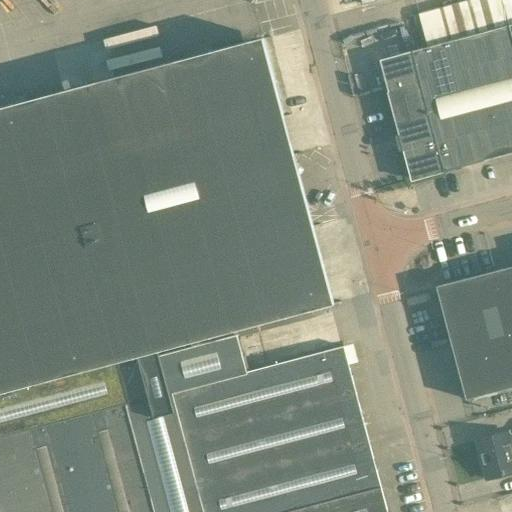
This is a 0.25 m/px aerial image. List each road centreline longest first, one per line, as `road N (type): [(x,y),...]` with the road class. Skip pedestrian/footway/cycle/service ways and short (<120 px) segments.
road 1 (unclassified): [(445,511),(378,245)]
road 2 (unclassified): [(378,245),(311,0)]
road 3 (unknown): [(198,0),(0,48)]
road 4 (unclassified): [(378,245),(511,209)]
